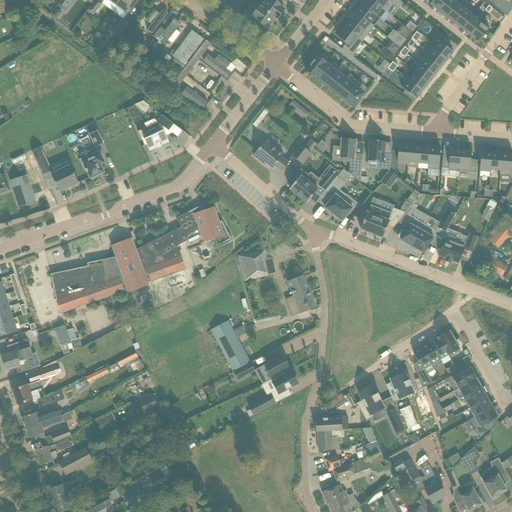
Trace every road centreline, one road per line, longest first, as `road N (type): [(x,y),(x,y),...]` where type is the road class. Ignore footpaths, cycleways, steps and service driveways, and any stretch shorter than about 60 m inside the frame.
road 1 (residential): [(312,511),(301,450),(322,363),(316,230)]
road 2 (unclassified): [(0,251),(174,188),(213,144)]
road 3 (residential): [(343,387),(452,311),(504,399),(511,395)]
road 4 (residential): [(316,230),(511,304)]
road 5 (residential): [(441,131),(345,121),(276,64)]
road 6 (residential): [(316,230),(213,144)]
